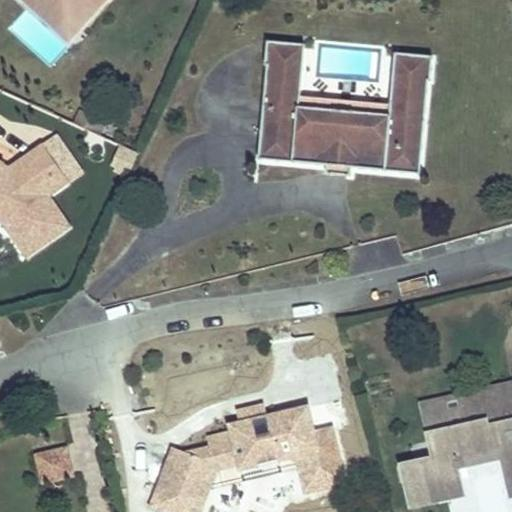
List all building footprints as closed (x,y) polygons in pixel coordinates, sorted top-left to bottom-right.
[(37,0),(56,17),(67,4),(77,12),(88,0),(37,0)] [(252,146),(321,156),(345,159),(411,168),(424,74),(428,75),(431,53),(392,47),(384,109),(295,97),(303,35),(264,30),(262,53),(265,54),(252,146)] [(0,205),(4,207),(17,227),(11,230),(26,250),(67,219),(47,189),(65,174),(38,136),(16,152),(22,160),(8,170),(0,166),(0,154),(1,152),(0,151),(0,205)] [(345,159),(321,156),(320,166),(344,168),(345,159)] [(0,205),(0,215),(0,216),(11,230),(17,227),(4,207),(0,205)] [(511,378),(419,398),(423,416),(456,410),(454,396),(477,392),(480,405),(511,397),(511,378)] [(456,410),(423,416),(430,454),(410,458),(414,477),(427,474),(431,492),(454,488),(447,458),(497,447),(506,492),(511,491),(511,397),(480,405),(477,392),(454,396),(456,410)] [(138,500),(165,511),(171,511),(180,493),(183,495),(188,482),(195,484),(203,463),(227,457),(229,465),(287,451),(289,462),(296,486),(334,477),(320,424),(305,428),(298,403),(259,412),(256,403),(229,409),(231,419),(218,421),(220,428),(196,433),(199,445),(184,449),(183,452),(168,446),(158,469),(152,467),(138,500)] [(69,450),(39,456),(44,480),(74,475),(69,450)] [(232,476),(289,462),(287,451),(229,465),(232,476)] [(180,493),(171,511),(184,511),(195,484),(188,482),(183,495),(180,493)]
